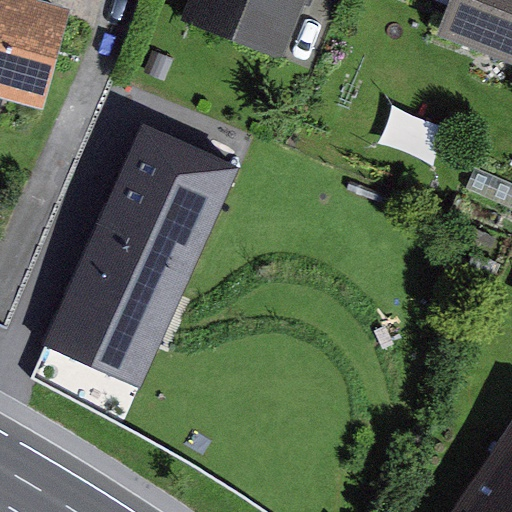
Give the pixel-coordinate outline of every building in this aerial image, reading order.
[(0,0),(0,114),(18,119),(24,98),(63,108),(91,7),(65,0),(0,0)] [(200,0),(194,17),(296,56),(316,4),(325,7),(327,0),(200,0)] [(511,0),(466,0),(455,32),(511,52),(511,0)] [(204,121),(177,190),(249,218),(276,149),(204,121)] [(232,231),(141,190),(120,234),(111,230),(88,280),(97,285),(74,335),(165,377),(232,231)] [(287,193),(267,228),(329,263),(349,228),(287,193)] [(511,511),(511,444),(463,511),(511,511)]
